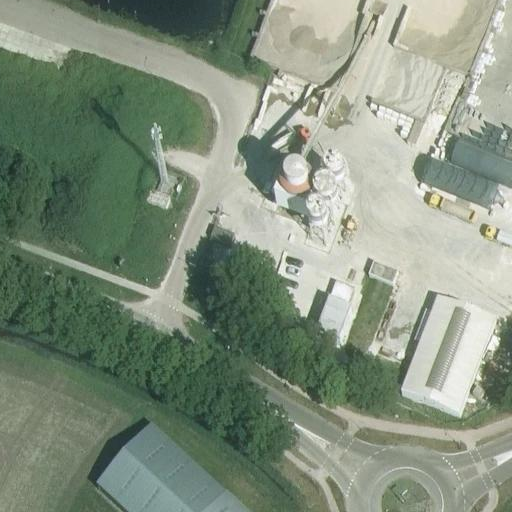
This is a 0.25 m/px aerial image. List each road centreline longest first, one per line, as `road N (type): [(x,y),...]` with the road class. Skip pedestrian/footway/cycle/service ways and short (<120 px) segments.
road 1 (unclassified): [(151,334),(230,119),(224,88),(0,7)]
road 2 (unknown): [(230,119),(511,222)]
road 3 (secondary): [(368,476),(151,334)]
road 4 (secondary): [(151,334),(0,278)]
